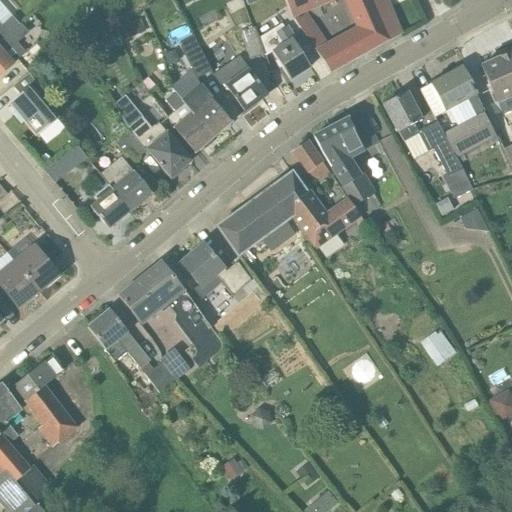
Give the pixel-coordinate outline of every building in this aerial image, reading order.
[(284,0),(290,15),(327,0),(284,0)] [(305,13),(295,21),(330,74),(402,35),(386,0),(340,0),(353,28),(326,44),(305,13)] [(0,42),(19,26),(12,17),(1,26),(0,24),(0,42)] [(247,17),(235,21),(249,59),(248,60),(248,61),(265,56),(258,38),(254,27),(251,28),(247,17)] [(138,21),(126,26),(131,38),(143,33),(138,21)] [(272,53),(289,81),(310,68),(295,45),(299,43),(288,26),(284,29),(281,24),(258,38),(265,56),(265,57),(272,53)] [(19,26),(0,42),(0,76),(25,54),(17,44),(28,34),(20,25),(19,26)] [(91,34),(79,40),(85,52),(98,46),(91,34)] [(511,53),(481,67),(497,103),(503,116),(511,112),(511,53)] [(214,77),(221,86),(224,84),(244,112),(266,96),(239,58),(214,77)] [(205,85),(212,78),(204,62),(195,66),(205,85)] [(430,84),(431,86),(444,113),(467,100),(477,118),(444,136),(458,164),(499,142),(484,115),(486,114),(476,96),(477,95),(461,67),(430,84)] [(36,138),(59,118),(28,74),(12,87),(20,96),(9,105),(36,138)] [(212,98),(201,86),(182,102),(212,139),(231,123),(210,99),(212,98)] [(182,102),(174,93),(163,102),(172,113),(165,119),(195,154),(212,139),(182,102)] [(434,118),(430,111),(419,117),(406,94),(383,106),(398,133),(404,143),(418,136),(427,152),(432,150),(445,175),(441,177),(453,200),(472,190),(468,183),(458,164),(444,136),(434,118)] [(139,116),(126,127),(131,133),(146,152),(169,180),(190,162),(158,124),(151,130),(139,116)] [(322,155),(357,205),(375,193),(363,173),(360,175),(349,160),(364,152),(352,128),(347,119),(313,137),(322,155)] [(136,160),(146,152),(131,133),(116,145),(125,157),(130,153),(136,160)] [(330,175),(322,164),(307,142),(293,152),(308,174),(315,185),(330,175)] [(511,170),(511,144),(502,149),(511,170)] [(64,154),(75,167),(86,158),(76,145),(64,154)] [(100,176),(108,186),(129,213),(160,188),(148,174),(140,180),(133,172),(132,173),(121,159),(100,176)] [(290,219),(312,203),(291,174),(217,228),(238,257),(290,219)] [(129,213),(108,186),(94,198),(97,202),(90,208),(108,230),(129,213)] [(447,200),(434,208),(441,220),(454,212),(447,200)] [(312,203),(290,219),(312,249),(313,248),(315,251),(361,218),(348,201),(324,219),(312,203)] [(477,213),(460,221),(466,232),(488,234),(477,213)] [(236,262),(225,271),(202,245),(180,264),(201,288),(215,276),(234,297),(251,281),(236,262)] [(34,247),(14,264),(38,293),(57,277),(50,268),(51,268),(34,247)] [(130,312),(133,310),(144,323),(159,311),(161,313),(167,309),(174,317),(173,323),(190,345),(211,329),(183,290),(161,263),(119,297),(130,312)] [(38,293),(14,264),(0,274),(0,287),(17,309),(38,293)] [(151,361),(109,311),(87,329),(115,362),(127,353),(141,370),(151,361)] [(439,333),(436,336),(433,333),(419,343),(436,367),(451,357),(454,354),(439,333)] [(44,387),(64,371),(52,357),(14,388),(25,401),(26,401),(44,424),(40,428),(55,446),(76,428),(44,387)] [(177,383),(161,363),(152,370),(150,368),(142,375),(160,397),(177,383)] [(0,385),(0,434),(8,443),(17,436),(6,422),(20,410),(1,385),(0,385)] [(324,391),(309,401),(319,415),(334,405),(324,391)] [(511,416),(511,398),(508,391),(489,402),(500,423),(511,416)] [(253,407),(256,425),(274,422),(270,404),(253,407)] [(388,426),(382,418),(376,422),(381,430),(388,426)] [(42,511),(35,503),(16,480),(28,469),(8,443),(0,434),(0,472),(0,473),(0,472),(0,504),(6,511),(42,511)] [(232,459),(221,466),(231,480),(241,473),(236,465),(232,459)] [(236,465),(241,473),(247,469),(242,461),(236,465)] [(309,463),(295,472),(305,487),(319,478),(309,463)] [(16,480),(35,503),(51,489),(32,466),(28,469),(16,480)] [(398,489),(390,495),(396,502),(404,496),(398,489)] [(328,511),(337,505),(328,493),(303,511),(328,511)]
